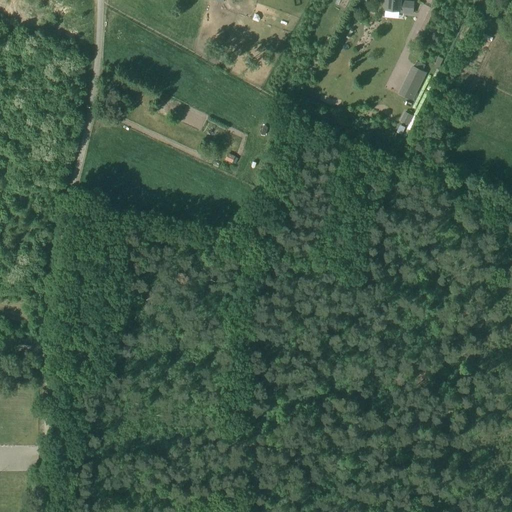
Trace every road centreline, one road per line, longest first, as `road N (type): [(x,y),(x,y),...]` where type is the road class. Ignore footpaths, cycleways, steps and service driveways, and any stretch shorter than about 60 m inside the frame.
road 1 (track): [(437,511),(453,408),(278,438),(88,511)]
road 2 (unclassified): [(44,461),(46,328),(92,98),(100,0)]
road 3 (track): [(511,227),(481,260),(453,408)]
